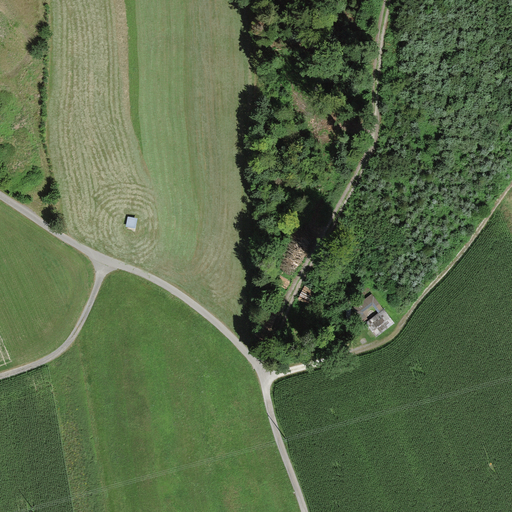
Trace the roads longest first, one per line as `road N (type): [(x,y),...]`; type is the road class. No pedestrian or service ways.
road 1 (track): [(385,0),(344,197),(296,277),(263,377),(301,511)]
road 2 (residential): [(0,193),(100,257),(173,289),(226,330),(263,377)]
road 3 (track): [(100,257),(66,344),(0,375)]
